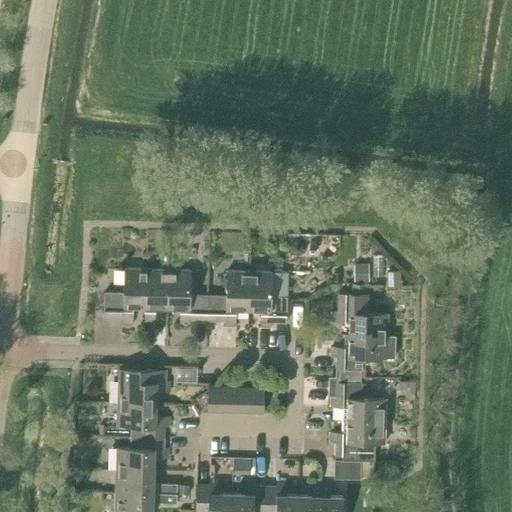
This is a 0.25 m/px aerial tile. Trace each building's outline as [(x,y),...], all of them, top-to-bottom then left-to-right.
[(30,130),(28,167),(38,167),(39,131),(30,130)] [(306,244),(299,239),(291,243),(290,252),(297,256),(305,253),(306,244)] [(354,281),(368,281),(368,264),(354,264),(354,281)] [(134,306),(145,306),(146,269),(124,268),(124,292),(105,292),(104,317),(123,318),(122,323),(133,323),(134,306)] [(168,269),(146,269),(145,306),(144,324),(154,324),(155,306),(168,307),(168,306),(168,269)] [(169,269),(168,306),(180,307),(179,325),(190,325),(191,318),(207,319),(208,294),(190,293),(191,270),(169,269)] [(387,271),(387,288),(401,287),(400,270),(387,271)] [(236,308),(248,309),(249,271),(227,271),(226,294),(208,294),(207,319),(225,319),(225,326),(235,326),(236,308)] [(272,271),(249,271),(248,309),(261,309),(260,327),(271,327),(271,321),(286,321),(287,295),(271,295),(272,271)] [(348,321),(348,334),(387,335),(388,313),(368,312),(368,294),(365,294),(365,283),(352,283),(352,293),(338,293),(337,311),(332,311),(332,321),(348,321)] [(396,335),(387,335),(348,334),(348,347),(331,347),(331,357),(337,357),(337,369),(340,369),(339,377),(361,377),(361,369),(362,369),(362,358),(387,358),(395,359),(396,335)] [(119,369),(118,380),(118,403),(156,404),(157,392),(170,392),(170,381),(165,381),(166,370),(119,369)] [(346,407),(346,420),(385,421),(386,398),(362,397),(362,382),(360,382),(361,377),(339,377),(339,382),(336,381),(335,396),(330,396),(330,407),(346,407)] [(208,411),(222,411),(223,387),(209,387),(208,411)] [(237,388),(223,387),(222,411),(236,412),(237,388)] [(237,388),(236,412),(250,412),(251,388),(237,388)] [(265,389),(251,388),(250,412),(264,413),(265,389)] [(156,416),(156,404),(118,403),(117,426),(131,426),(131,437),(142,437),(164,437),(164,427),(169,428),(169,417),(156,416)] [(385,443),(385,421),(346,420),(346,431),(329,431),(329,441),(336,442),(335,454),(336,454),(336,460),(361,460),(375,461),(375,443),(385,443)] [(164,437),(142,437),(131,437),(130,447),(116,446),(116,469),(155,470),(156,458),(168,459),(168,448),(163,448),(164,437)] [(361,460),(336,460),(335,460),(334,477),(360,478),(361,460)] [(155,483),(155,470),(116,469),(115,492),(177,493),(177,483),(167,483),(155,483)] [(231,511),(232,493),(220,493),(220,479),(210,479),(210,484),(196,483),(195,511),(231,511)] [(232,493),(231,511),(264,511),(265,485),(256,485),(256,480),(246,480),(245,493),(232,493)] [(297,511),(298,494),(287,494),(287,481),(277,481),(277,485),(265,485),(264,511),(297,511)] [(298,494),(297,511),(320,511),(321,482),(312,481),(312,495),(298,494)] [(343,511),(344,496),(331,495),(332,482),(321,482),(320,511),(343,511)] [(178,483),(177,493),(180,493),(190,493),(190,484),(178,483)] [(177,502),(177,493),(115,492),(114,511),(154,511),(154,502),(177,502)]
